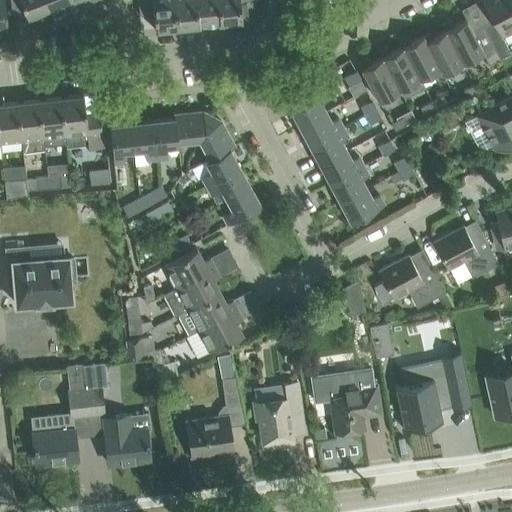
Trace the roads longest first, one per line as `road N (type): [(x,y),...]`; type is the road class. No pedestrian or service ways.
road 1 (unclassified): [(242,48),(0,75)]
road 2 (unclassified): [(321,269),(291,208),(292,187),(246,105),(242,48)]
road 3 (tertiary): [(511,476),(302,511)]
road 4 (unclassified): [(321,269),(511,181)]
road 5 (unclassified): [(395,2),(324,38),(242,48)]
road 6 (unclassified): [(321,269),(261,291),(231,232)]
